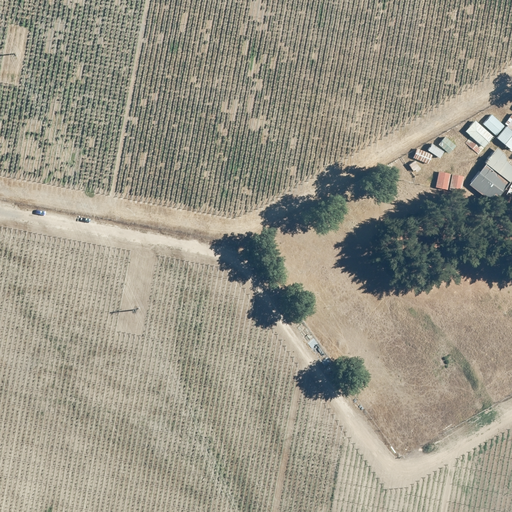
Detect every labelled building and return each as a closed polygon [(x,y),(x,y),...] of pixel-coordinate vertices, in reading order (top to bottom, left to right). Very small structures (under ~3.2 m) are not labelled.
[(485,116),(480,110),(473,117),(478,123),(485,116)] [(502,125),(490,114),(481,123),(494,134),(502,125)] [(491,136),(473,119),(463,130),(482,147),(491,136)] [(511,146),(511,132),(504,126),(495,138),(510,149),(511,146)] [(448,135),(460,146),(463,143),(476,155),(481,150),(456,127),(448,135)] [(454,145),(443,135),(436,143),(447,153),(454,145)] [(442,150),(430,143),(426,149),(438,157),(442,150)] [(431,155),(416,147),(411,157),(426,164),(431,155)] [(483,164),(507,182),(511,176),(511,161),(494,148),(482,163),(483,164)] [(420,168),(413,160),(407,165),(414,173),(420,168)] [(507,182),(483,164),(468,184),(492,203),(507,182)] [(437,171),(434,187),(447,189),(450,173),(437,171)] [(450,173),(447,189),(460,192),(463,176),(450,173)]
